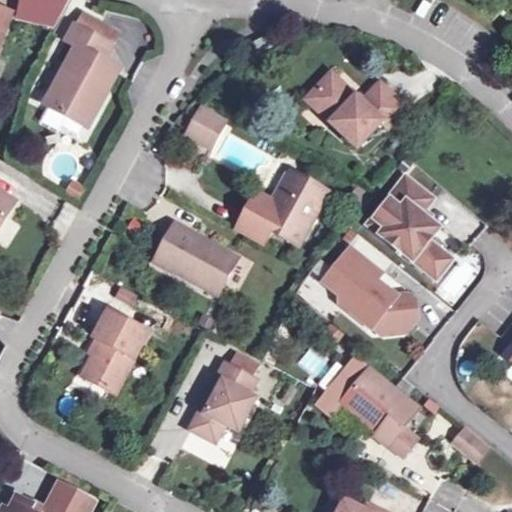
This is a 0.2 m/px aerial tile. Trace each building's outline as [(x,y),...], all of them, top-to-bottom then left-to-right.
[(67,0),(20,0),(17,19),(54,28),(69,1),(67,0)] [(0,42),(11,13),(0,8),(0,42)] [(76,26),(75,25),(66,42),(77,48),(46,106),(87,128),(119,69),(105,61),(96,57),(105,41),(94,35),(100,23),(83,14),(76,26)] [(96,57),(105,61),(120,34),(100,23),(94,35),(105,41),(96,57)] [(331,74),(311,96),(336,119),(331,124),(358,148),(382,123),(388,129),(407,109),(380,84),(363,103),(331,74)] [(336,119),(311,96),(307,101),(331,124),(336,119)] [(211,150),(225,123),(202,111),(187,137),(211,150)] [(270,212),(268,210),(253,202),(245,217),(260,225),(271,231),(298,247),(328,192),(291,172),(270,212)] [(432,200),(406,180),(370,226),(427,271),(441,253),(428,242),(438,229),(420,215),(432,200)] [(78,200),(84,190),(74,183),(68,194),(78,200)] [(350,199),(362,209),(372,196),(360,187),(350,199)] [(0,227),(16,202),(0,192),(0,227)] [(257,194),(253,202),(268,210),(272,202),(257,194)] [(350,199),(345,205),(357,215),(362,209),(350,199)] [(245,217),(237,230),(263,245),(271,231),(260,225),(245,217)] [(172,274),(173,271),(218,296),(239,260),(176,225),(154,264),(172,274)] [(351,249),(324,284),(339,296),(340,305),(371,329),(375,325),(417,320),(415,301),(409,295),(397,297),(377,281),(382,274),(351,249)] [(451,260),(441,253),(427,271),(436,279),(451,260)] [(94,339),(101,343),(83,378),(116,395),(149,333),(109,312),(94,339)] [(375,325),(371,329),(380,337),(406,334),(417,320),(375,325)] [(296,364),(317,382),(330,366),(310,349),(296,364)] [(236,354),(230,367),(253,379),(260,366),(236,354)] [(343,403),(369,370),(359,362),(352,363),(329,392),(326,398),(324,404),(324,411),(332,417),(343,403)] [(206,414),(201,411),(191,431),(216,444),(226,426),(238,432),(256,400),(249,396),(257,382),(253,379),(230,367),(226,365),(218,381),(222,383),(206,414)] [(379,432),(375,437),(388,447),(404,428),(419,410),(369,370),(343,403),(379,432)] [(222,383),(218,381),(201,411),(206,414),(222,383)] [(402,458),(418,439),(404,428),(388,447),(402,458)] [(465,429),(453,443),(476,462),(488,449),(465,429)] [(61,485),(46,511),(43,511),(17,498),(9,511),(4,509),(2,511),(88,511),(94,503),(61,485)] [(366,511),(365,511),(345,501),(339,511),(366,511)]
